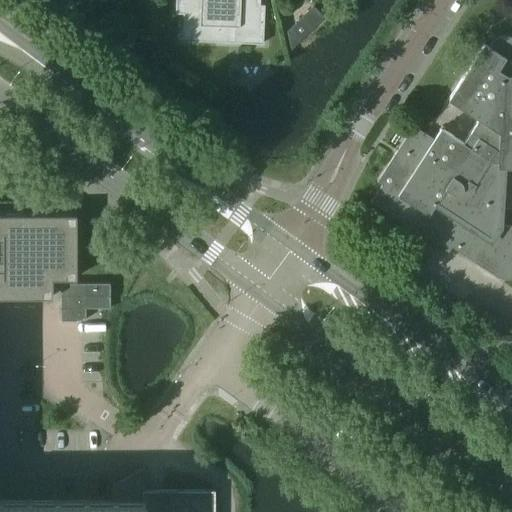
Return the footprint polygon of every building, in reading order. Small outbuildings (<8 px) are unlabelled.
[(175,0),(175,13),(199,14),(199,25),(239,27),(238,41),(254,42),(254,43),(263,44),(264,5),(260,5),(260,0),(175,0)] [(511,226),(496,225),(498,201),(504,201),(504,196),(504,191),(498,191),(500,166),(511,167),(511,37),(508,36),(503,35),(498,36),(494,39),(489,47),(484,44),(448,99),(478,119),(463,142),(441,128),(434,138),(414,125),(378,179),(384,183),(372,201),(448,250),(451,245),(499,276),(502,277),(506,278),(509,278),(511,277),(511,276),(511,226)] [(439,125),(456,136),(468,117),(451,106),(439,125)] [(0,511),(213,511),(214,492),(164,491),(144,490),(142,490),(142,501),(112,501),(0,500),(0,296),(9,296),(52,296),(52,284),(52,277),(56,277),(74,277),(74,259),(74,251),(74,214),(0,213),(0,511)] [(83,283),(61,283),(61,299),(61,320),(79,320),(85,320),(85,308),(101,308),(110,308),(110,283),(83,283)]
